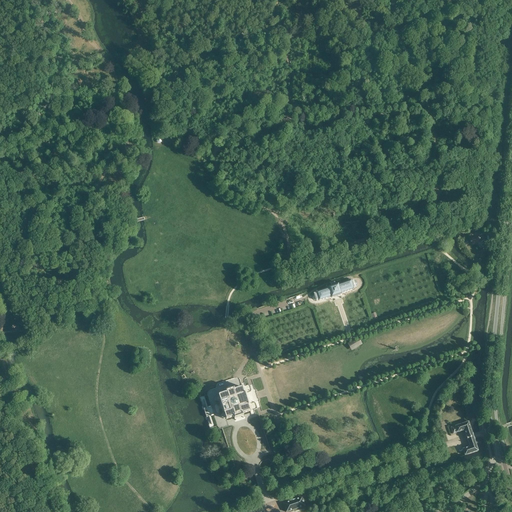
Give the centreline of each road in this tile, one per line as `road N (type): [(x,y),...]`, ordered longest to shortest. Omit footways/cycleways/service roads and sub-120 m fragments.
road 1 (tertiary): [(503,460),(488,399),(511,160)]
road 2 (track): [(95,298),(104,335),(96,394),(102,429),(124,480),(152,511)]
